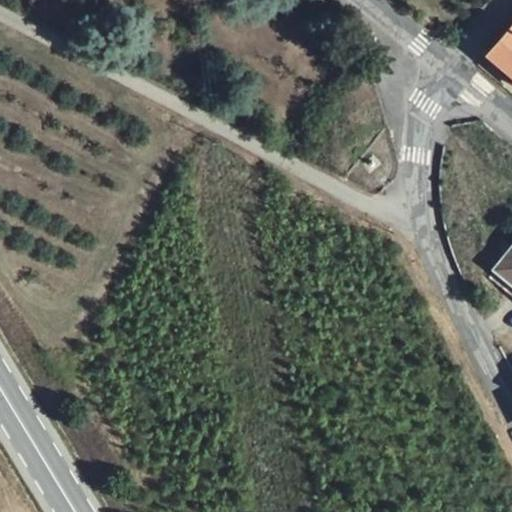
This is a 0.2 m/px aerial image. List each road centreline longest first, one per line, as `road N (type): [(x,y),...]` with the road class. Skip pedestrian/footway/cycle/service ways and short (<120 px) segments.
road 1 (unclassified): [(412,211),(373,209),(0,16)]
road 2 (unclassified): [(511,417),(412,211)]
road 3 (unclassified): [(412,211),(417,136),(448,64)]
road 4 (secondary): [(68,511),(0,401)]
